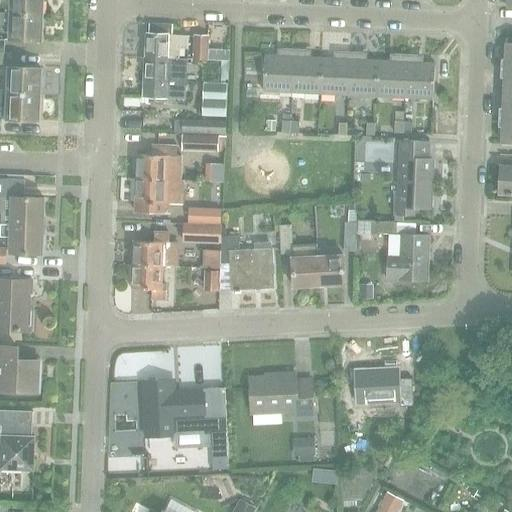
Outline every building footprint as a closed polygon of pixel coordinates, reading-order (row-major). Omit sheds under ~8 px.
[(10,0),(10,12),(43,13),(43,0),(10,0)] [(43,13),(10,12),(0,12),(0,25),(10,25),(9,39),(42,40),(43,13)] [(149,24),(148,32),(170,33),(170,34),(172,34),(172,25),(149,24)] [(146,56),(180,57),(180,47),(189,47),(189,34),(172,34),(170,34),(170,33),(148,32),(147,32),(146,56)] [(208,58),(209,35),(195,34),(194,58),(208,58)] [(263,90),(292,92),(294,48),(281,47),(281,55),(265,54),(263,90)] [(294,48),(292,92),(320,93),(322,57),(306,56),(306,49),(294,48)] [(322,57),(320,93),(348,95),(350,51),(337,50),(337,58),(322,57)] [(348,95),(376,96),(378,60),(362,59),(363,52),(350,51),(348,95)] [(378,60),(376,96),(404,97),(406,53),(394,53),(393,61),(378,60)] [(406,53),(404,97),(433,99),(435,62),(419,62),(419,54),(406,53)] [(189,58),(180,57),(146,56),(145,79),(144,95),(167,97),(168,80),(178,80),(178,84),(187,84),(189,58)] [(204,59),(204,66),(222,67),(229,67),(229,60),(204,59)] [(8,67),(7,93),(40,94),(41,68),(8,67)] [(204,82),(203,115),(228,116),(229,83),(204,82)] [(39,119),(40,94),(7,93),(0,92),(0,129),(1,129),(2,118),(39,119)] [(511,92),(504,92),(502,117),(511,117),(511,92)] [(511,142),(511,117),(502,117),(501,142),(511,142)] [(267,120),(267,131),(275,131),(276,121),(267,120)] [(227,135),(227,122),(195,121),(185,121),(184,133),(227,135)] [(282,121),(282,132),(290,133),(291,121),(282,121)] [(291,121),(290,133),(298,133),(299,133),(299,122),(291,121)] [(395,121),(395,134),(402,134),(403,122),(395,121)] [(403,122),(402,134),(411,134),(412,122),(403,122)] [(339,123),(338,135),(347,135),(347,124),(339,123)] [(366,123),(365,135),(374,136),(375,123),(366,123)] [(219,150),(220,138),(184,137),(184,149),(219,150)] [(414,215),(414,207),(430,208),(431,159),(428,159),(428,142),(406,141),(404,192),(394,192),(393,214),(414,215)] [(139,153),(138,177),(181,179),(183,155),(178,155),(178,145),(153,144),(153,153),(139,153)] [(511,193),(511,166),(500,166),(499,193),(511,193)] [(0,177),(0,210),(2,211),(2,224),(12,224),(43,225),(44,197),(25,196),(26,179),(0,177)] [(184,179),(181,179),(138,177),(136,210),(171,211),(172,204),(182,204),(184,179)] [(194,223),(221,224),(221,208),(194,207),(194,223)] [(348,210),(347,222),(357,222),(355,210),(348,210)] [(429,235),(401,234),(396,234),(397,221),(372,220),(371,233),(389,234),(388,279),(399,279),(427,280),(429,235)] [(194,223),(184,222),(183,241),(222,243),(223,235),(223,224),(221,224),(194,223)] [(356,251),(357,222),(347,222),(345,222),(344,250),(356,251)] [(2,224),(1,236),(12,236),(11,252),(42,253),(43,225),(12,224),(2,224)] [(294,253),(294,246),(293,224),(281,224),(282,253),(293,253),(294,253)] [(135,264),(164,265),(179,266),(179,241),(170,241),(170,231),(155,231),(155,241),(136,240),(135,264)] [(232,289),(276,287),(274,247),(273,247),(273,243),(271,241),(258,241),(256,244),(256,248),(242,248),(241,235),(223,235),(222,243),(222,254),(222,262),(231,262),(232,289)] [(318,245),(294,246),(294,253),(293,253),(294,286),(320,285),(318,255),(318,245)] [(222,262),(222,254),(206,253),(205,267),(222,268),(222,262)] [(344,254),(318,255),(320,285),(346,283),(344,254)] [(164,265),(135,264),(134,288),(153,288),(153,298),(168,299),(168,283),(163,283),(164,265)] [(218,288),(219,269),(207,269),(206,288),(218,288)] [(0,329),(31,331),(33,280),(0,278),(0,329)] [(373,284),(359,284),(359,299),(373,299),(373,284)] [(0,389),(37,391),(38,360),(16,360),(16,347),(0,345),(0,389)] [(401,405),(415,405),(414,377),(400,378),(400,368),(356,370),(358,402),(401,400),(401,405)] [(298,415),(314,414),(313,379),(297,380),(296,373),(275,373),(275,376),(251,377),(253,412),(297,410),(298,415)] [(171,379),(143,381),(146,437),(174,435),(211,433),(211,446),(212,469),(228,469),(224,387),(172,389),(171,379)] [(33,410),(3,409),(0,409),(0,423),(2,424),(2,447),(0,446),(0,475),(1,476),(1,468),(34,469),(35,435),(33,435),(33,410)] [(310,438),(329,439),(330,423),(311,422),(310,438)] [(315,438),(297,439),(298,456),(316,455),(315,438)] [(400,453),(396,461),(402,465),(407,456),(400,453)] [(14,501),(36,502),(37,491),(15,489),(14,501)] [(396,511),(403,498),(388,490),(376,511),(396,511)] [(477,490),(473,498),(482,503),(487,496),(477,490)] [(254,511),(256,507),(241,499),(233,511),(254,511)]
